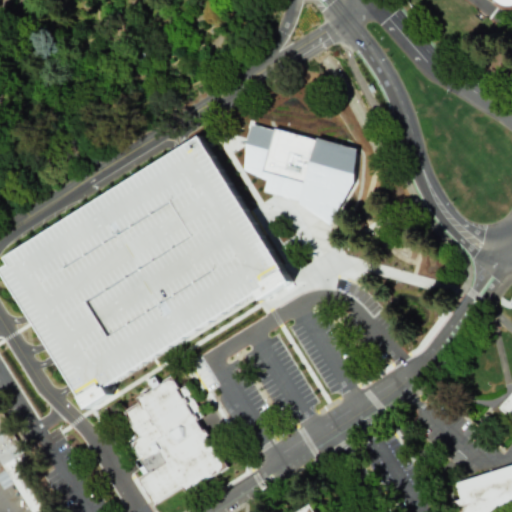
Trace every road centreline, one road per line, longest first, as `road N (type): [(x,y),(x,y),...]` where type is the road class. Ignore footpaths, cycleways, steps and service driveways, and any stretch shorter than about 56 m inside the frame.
road 1 (residential): [(503,236),(420,369),(208,511)]
road 2 (tertiary): [(266,70),(0,239)]
road 3 (tertiary): [(487,264),(434,213),(418,183),(413,142)]
road 4 (tertiary): [(342,18),(374,54),(413,142)]
road 5 (tertiary): [(413,142),(444,204),(489,237)]
